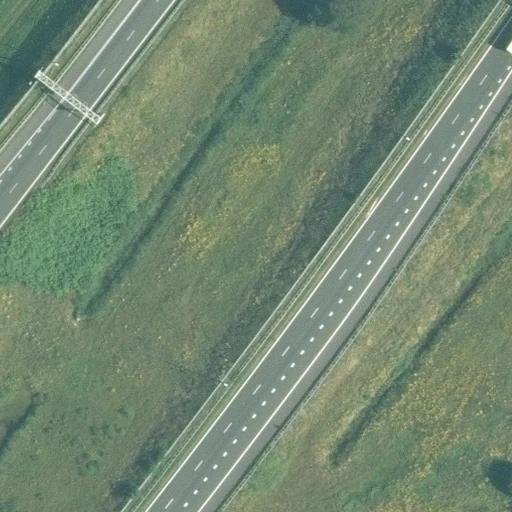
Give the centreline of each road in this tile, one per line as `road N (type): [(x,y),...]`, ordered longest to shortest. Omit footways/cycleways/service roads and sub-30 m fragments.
road 1 (motorway): [(160,511),(511,35)]
road 2 (motorway): [(155,0),(0,202)]
